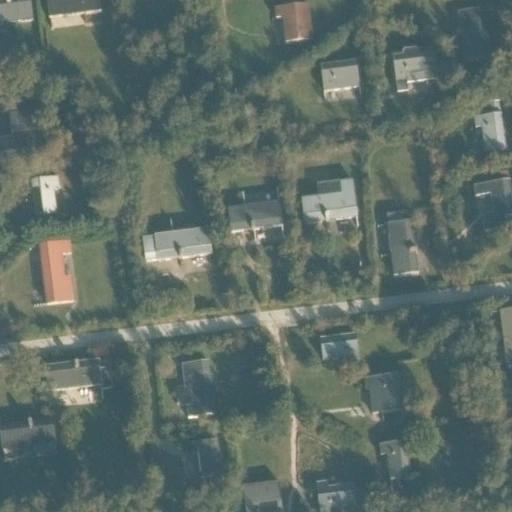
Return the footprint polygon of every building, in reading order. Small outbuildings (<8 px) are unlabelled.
[(17,0),(0,2),(0,26),(33,23),(30,0),(17,0)] [(102,14),(99,0),(46,0),(49,21),(102,14)] [(283,20),(286,46),(313,43),(308,7),(275,11),(277,21),(283,20)] [(460,40),(457,40),(458,53),(462,53),(463,64),(490,61),(488,45),(501,43),(499,21),(485,22),(484,12),(458,15),(460,40)] [(403,58),(393,59),(398,95),(408,94),(407,85),(432,82),(438,81),(434,50),(418,52),(417,51),(404,52),(402,54),(403,58)] [(324,95),(335,94),(360,90),(356,64),(321,68),(324,95)] [(476,130),(482,130),(485,155),(506,153),(499,103),(485,105),(487,118),(474,120),(476,130)] [(10,142),(0,142),(0,163),(37,159),(32,119),(12,121),(14,141),(10,141),(10,142)] [(474,188),(475,198),(490,196),(493,216),(482,217),(484,234),(506,231),(504,220),(511,219),(511,202),(509,183),(508,174),(498,176),(499,184),(474,188)] [(36,219),(57,216),(52,190),(58,189),(56,179),(30,184),(36,219)] [(340,184),(342,197),(302,202),(305,226),(357,219),(352,183),(340,184)] [(231,236),(283,229),(280,205),(228,212),(231,236)] [(387,227),(394,279),(418,276),(411,224),(403,225),(402,215),(386,217),(387,227)] [(208,233),(156,239),(142,241),(145,265),(211,257),(208,233)] [(74,304),(72,291),(71,280),(65,281),(61,257),(71,256),(69,245),(40,249),(47,307),(74,304)] [(511,312),(500,314),(507,366),(511,365),(511,312)] [(348,360),(349,366),(360,364),(356,338),(320,342),(323,363),(348,360)] [(100,373),(99,364),(46,370),(49,394),(101,388),(102,392),(112,390),(110,372),(100,373)] [(188,421),(215,418),(208,364),(182,367),(185,389),(191,389),(193,408),(187,409),(188,421)] [(366,392),(370,391),(373,416),(402,413),(398,377),(365,381),(366,392)] [(0,429),(3,453),(34,449),(35,458),(57,456),(53,422),(0,429)] [(218,443),(192,446),(193,457),(199,456),(202,482),(222,479),(218,443)] [(390,483),(411,480),(406,444),(380,447),(381,458),(387,457),(390,483)] [(282,511),(279,485),(243,489),(245,511),(282,511)] [(328,485),(316,486),(319,511),(330,511),(356,509),(354,498),(353,488),(328,491),(328,485)]
